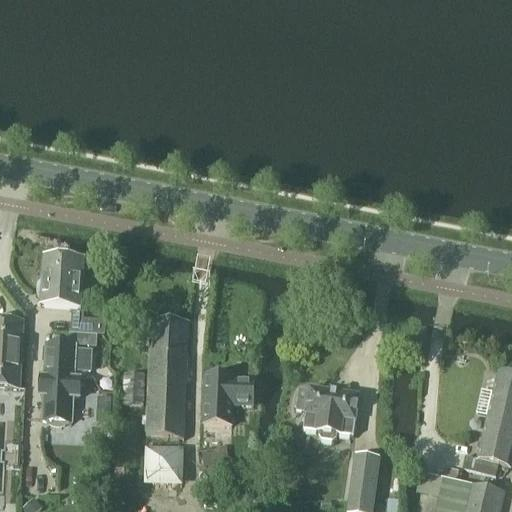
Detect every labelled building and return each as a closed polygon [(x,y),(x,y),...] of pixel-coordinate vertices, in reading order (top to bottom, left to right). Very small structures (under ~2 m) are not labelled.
[(39,309),(43,309),(78,311),(81,263),(42,261),(40,283),(36,287),(36,298),(40,303),(39,309)] [(72,316),(71,337),(98,338),(99,325),(81,324),(81,317),(72,316)] [(0,392),(18,393),(21,326),(0,324),(0,392)] [(149,352),(145,441),(182,443),(188,327),(134,325),(133,351),(136,351),(149,352)] [(40,391),(40,400),(43,400),(42,425),(46,426),(48,428),(51,430),(54,431),(58,431),(61,430),(64,429),(67,427),(71,427),(72,402),(78,402),(79,383),(73,382),(73,374),(89,375),(91,355),(74,354),(75,350),(46,349),(46,352),(43,352),(42,366),(45,366),(44,381),(42,381),(41,381),(40,382),(40,391)] [(288,361),(287,366),(292,372),(296,373),(300,371),(301,366),(296,360),(292,359),(288,361)] [(205,374),(203,422),(231,423),(232,403),(252,404),(253,380),(233,379),(233,375),(205,374)] [(475,416),(486,418),(475,464),(464,461),(462,473),(495,481),(498,469),(509,472),(511,458),(511,379),(496,376),(492,395),(481,392),(475,416)] [(122,408),(141,409),(142,379),(124,378),(122,408)] [(317,440),(319,443),(330,445),(334,443),(334,438),(351,441),(358,400),(308,392),(308,394),(298,393),(294,415),(304,416),(301,433),(318,435),(317,440)] [(354,456),(347,511),(371,511),(378,459),(354,456)] [(102,466),(86,474),(95,493),(111,486),(102,466)] [(499,511),(504,496),(421,477),(416,495),(439,500),(435,511),(499,511)] [(34,501),(23,511),(40,511),(43,510),(34,501)] [(387,503),(386,511),(398,511),(399,504),(387,503)]
